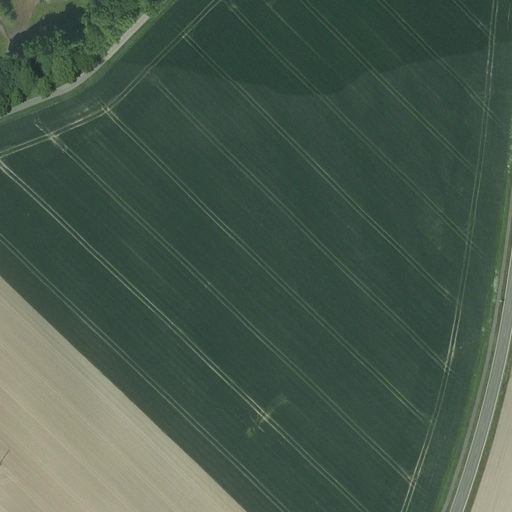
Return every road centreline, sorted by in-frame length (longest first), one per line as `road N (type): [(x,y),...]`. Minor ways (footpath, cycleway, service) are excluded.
road 1 (tertiary): [(456,511),(511,295)]
road 2 (unclassified): [(0,115),(78,82),(161,0)]
road 3 (track): [(0,72),(86,26),(111,0)]
